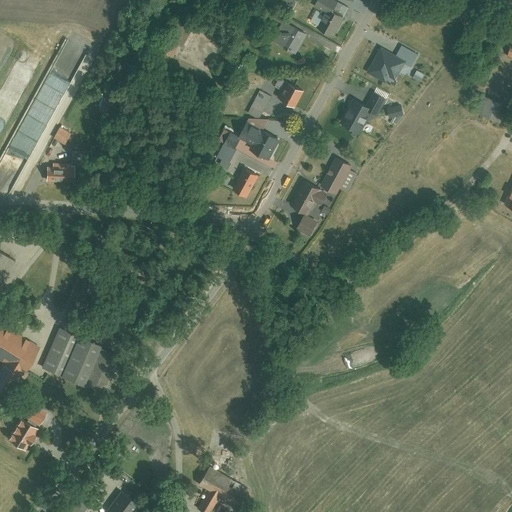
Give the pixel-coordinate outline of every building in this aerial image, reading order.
[(249,0),(265,9),(269,0),(249,0)] [(323,15),(313,32),(330,41),(342,19),(331,13),(336,5),(327,0),(317,0),(313,9),(323,15)] [(284,24),(272,43),(294,57),(306,37),(284,24)] [(382,51),(370,73),(386,82),(391,72),(397,76),(404,63),(382,51)] [(287,84),(277,101),(293,110),(303,93),(287,84)] [(258,92),(245,117),(257,123),(271,99),(258,92)] [(511,109),(481,95),(474,112),(506,127),(511,114),(511,109)] [(353,102),(340,124),(356,133),(369,111),(353,102)] [(386,109),(388,118),(401,115),(399,106),(386,109)] [(253,148),(250,154),(264,161),(268,155),(273,158),(280,143),(243,125),(236,139),(253,148)] [(335,160),(320,189),(335,196),(350,168),(335,160)] [(48,168),(48,182),(73,181),(73,168),(48,168)] [(232,191),(246,200),(258,180),(243,172),(232,191)] [(303,183),(290,207),(302,214),(308,202),(318,208),(323,199),(313,193),(315,189),(303,183)] [(511,186),(503,206),(511,210),(511,186)] [(304,218),(298,229),(310,237),(317,226),(304,218)] [(0,291),(17,265),(0,253),(0,291)] [(60,329),(41,373),(81,390),(100,346),(60,329)] [(0,394),(6,397),(20,371),(24,374),(36,352),(0,333),(0,360),(2,362),(0,365),(0,394)] [(100,346),(81,390),(104,400),(123,356),(100,346)] [(39,429),(21,418),(8,439),(26,451),(39,429)] [(209,492),(197,510),(200,511),(210,511),(220,498),(234,508),(246,490),(211,467),(199,485),(209,492)] [(66,511),(84,511),(99,493),(87,484),(66,511)] [(133,511),(138,505),(119,492),(105,511),(133,511)]
